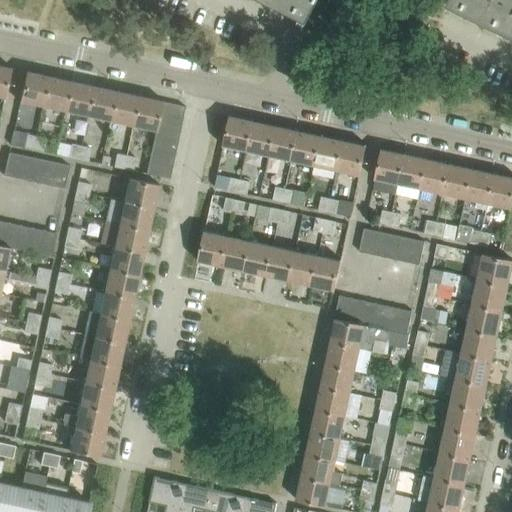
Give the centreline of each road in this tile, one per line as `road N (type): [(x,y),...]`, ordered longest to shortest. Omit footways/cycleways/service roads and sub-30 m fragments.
road 1 (residential): [(127,466),(206,83)]
road 2 (residential): [(272,98),(511,151)]
road 3 (residential): [(0,37),(206,83)]
road 4 (residential): [(272,98),(286,37),(212,0)]
